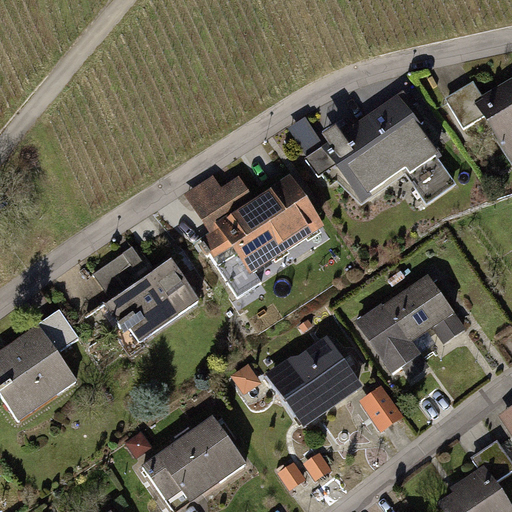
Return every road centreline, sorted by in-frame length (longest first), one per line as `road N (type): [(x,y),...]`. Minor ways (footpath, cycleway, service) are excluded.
road 1 (residential): [(511,39),(389,65),(309,95),(0,301)]
road 2 (residential): [(511,385),(335,511)]
road 3 (track): [(0,144),(120,0)]
